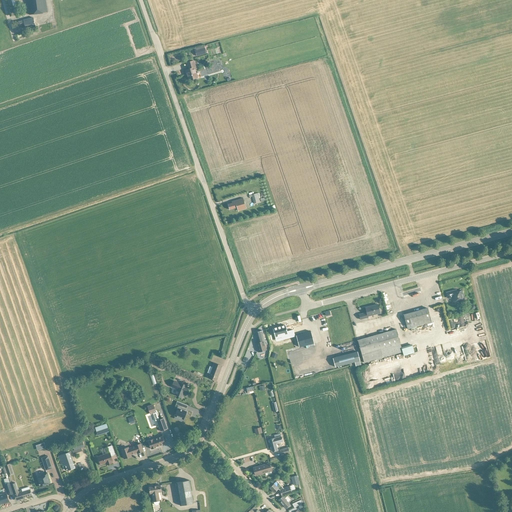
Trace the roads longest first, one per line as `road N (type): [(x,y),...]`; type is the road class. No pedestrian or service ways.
road 1 (unclassified): [(255,312),(140,0)]
road 2 (secondary): [(71,506),(106,482),(175,458),(202,435)]
road 3 (secondary): [(202,435),(255,312)]
